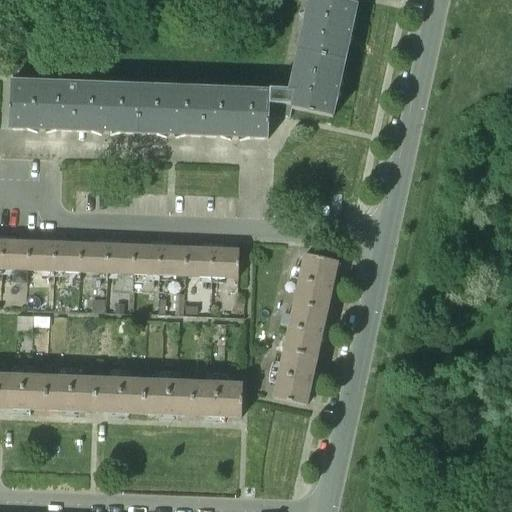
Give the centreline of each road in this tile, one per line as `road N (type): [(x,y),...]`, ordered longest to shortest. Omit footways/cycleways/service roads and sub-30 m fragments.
road 1 (residential): [(385,234),(0,218)]
road 2 (residential): [(284,511),(0,500)]
road 3 (tertiary): [(326,511),(385,234)]
road 4 (tertiary): [(385,234),(436,0)]
